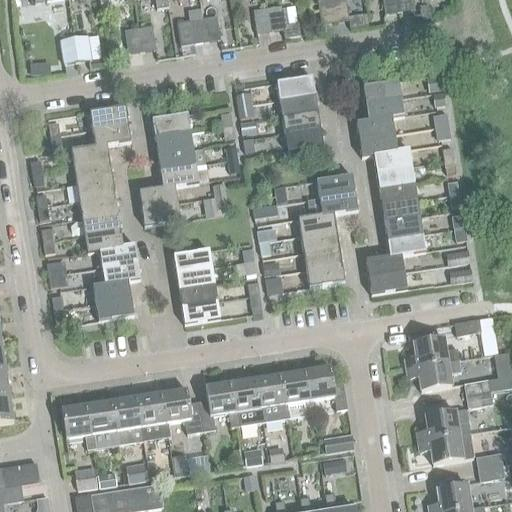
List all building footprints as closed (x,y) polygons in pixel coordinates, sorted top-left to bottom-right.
[(152,0),(153,1),(154,1),(156,13),(168,11),(166,0),(152,0)] [(335,25),(348,23),(347,18),(344,0),(331,2),(335,25)] [(381,0),(384,18),(399,15),(396,0),(381,0)] [(411,0),(396,0),(399,15),(413,13),(411,0)] [(335,25),(331,2),(317,5),(321,28),(335,25)] [(267,13),(270,36),(283,34),(282,28),(283,28),(280,11),(267,13)] [(430,11),(419,13),(420,21),(422,21),(422,24),(431,23),(430,11)] [(270,36),(267,13),(252,15),(256,38),(270,36)] [(363,15),(347,18),(348,23),(349,31),(365,28),(363,15)] [(216,20),(202,22),(206,46),(220,44),(216,20)] [(206,46),(202,22),(176,27),(179,50),(206,46)] [(282,28),(283,34),(284,41),(300,39),(297,26),(283,28),(282,28)] [(138,32),(141,56),(156,54),(152,30),(138,32)] [(128,58),(141,56),(138,32),(124,35),(128,58)] [(74,43),(78,66),(92,63),(88,40),(74,43)] [(78,66),(74,43),(60,45),(64,68),(78,66)] [(429,96),(443,94),(440,79),(426,81),(429,96)] [(274,87),(277,105),(314,99),(310,81),(274,87)] [(362,91),(365,109),(402,103),(399,86),(362,91)] [(236,112),(246,110),(244,97),(234,99),(236,112)] [(443,97),(433,98),(435,111),(445,110),(443,97)] [(317,116),(314,99),(277,105),(280,122),(317,116)] [(402,103),(365,109),(368,125),(392,122),(392,123),(405,121),(402,103)] [(248,122),(246,110),(236,112),(238,123),(248,122)] [(93,135),(127,129),(124,111),(90,117),(93,135)] [(283,139),(320,133),(317,116),(280,122),(283,139)] [(219,119),(221,132),(230,130),(227,118),(219,119)] [(446,118),(433,120),(435,132),(448,130),(446,118)] [(150,125),(153,143),(190,137),(187,119),(150,125)] [(395,139),(392,123),(392,122),(368,125),(355,127),(358,145),(395,139)] [(256,137),(254,125),(240,127),(242,139),(256,137)] [(48,129),(51,142),(60,140),(58,127),(48,129)] [(130,147),(127,129),(93,135),(95,152),(96,152),(106,151),(130,147)] [(231,142),(230,130),(221,132),(223,143),(231,142)] [(448,130),(435,132),(437,145),(450,143),(448,130)] [(323,150),(320,133),(283,139),(286,156),(323,150)] [(190,137),(153,143),(156,159),(192,154),(190,137)] [(395,139),(358,145),(361,162),(374,160),(374,159),(398,155),(395,139)] [(62,153),(60,140),(51,142),(53,154),(62,153)] [(254,156),(252,143),(242,144),(244,158),(254,156)] [(109,167),(106,151),(96,152),(95,152),(70,156),(73,173),(109,167)] [(227,166),(236,165),(234,151),(224,153),(227,166)] [(442,154),(444,166),(454,164),(452,152),(442,154)] [(205,168),(203,153),(193,155),(192,154),(156,159),(159,177),(195,171),(195,170),(205,168)] [(376,176),(413,170),(411,153),(398,155),(374,159),(374,160),(376,176)] [(32,179),(42,177),(40,164),(29,166),(32,179)] [(454,164),(444,166),(446,177),(456,176),(454,164)] [(238,176),(236,165),(227,166),(229,178),(238,176)] [(73,173),(76,190),(112,184),(109,167),(73,173)] [(379,194),(416,188),(413,170),(376,176),(379,194)] [(159,177),(162,193),(175,190),(175,192),(198,188),(195,171),(159,177)] [(44,190),(42,177),(32,179),(34,191),(44,190)] [(316,185),(319,203),(355,197),(352,180),(316,185)] [(76,190),(79,207),(114,201),(112,184),(76,190)] [(448,187),(450,200),(460,199),(458,186),(448,187)] [(207,191),(209,203),(226,200),(224,188),(207,191)] [(382,211),(419,205),(416,188),(379,194),(382,211)] [(139,196),(142,214),(178,208),(175,192),(175,190),(162,193),(139,196)] [(275,197),(277,209),(287,208),(285,195),(275,197)] [(355,197),(319,203),(319,204),(307,205),(310,222),(321,220),(335,218),(335,219),(358,215),(355,197)] [(35,201),(37,214),(47,212),(45,199),(35,201)] [(462,211),(460,199),(450,200),(452,212),(462,211)] [(226,200),(209,203),(211,216),(228,213),(226,200)] [(117,218),(114,201),(79,207),(81,224),(117,218)] [(385,227),(422,222),(419,205),(382,211),(385,227)] [(181,226),(178,208),(142,214),(144,232),(181,226)] [(49,224),(47,212),(37,214),(39,225),(49,224)] [(264,212),(253,213),(254,224),(266,222),(264,212)] [(120,235),(117,218),(81,224),(74,225),(70,229),(71,236),(77,239),(84,238),(84,241),(120,235)] [(300,240),(337,234),(335,219),(335,218),(321,220),(310,222),(297,224),(300,240)] [(463,220),(453,222),(455,233),(465,232),(463,220)] [(387,244),(424,239),(422,222),(385,227),(387,244)] [(41,235),(43,247),(53,246),(51,233),(41,235)] [(274,233),(256,235),(258,246),(276,244),(274,233)] [(303,258),(340,252),(337,234),(300,240),(303,258)] [(465,234),(455,236),(457,247),(467,245),(465,234)] [(87,258),(99,256),(99,255),(122,252),(120,235),(84,241),(87,258)] [(387,244),(390,261),(402,260),(427,256),(424,239),(387,244)] [(272,258),(270,245),(260,247),(262,259),(272,258)] [(55,258),(53,246),(43,247),(45,259),(55,258)] [(99,255),(99,256),(102,273),(138,268),(135,250),(122,252),(99,255)] [(306,274),(343,269),(340,252),(303,258),(306,274)] [(242,254),(244,267),(254,266),(252,253),(242,254)] [(470,265),(468,253),(452,256),(454,268),(470,265)] [(173,260),(176,278),(212,272),(210,255),(173,260)] [(368,283),(405,277),(402,260),(390,261),(365,265),(368,283)] [(280,279),(278,265),(262,268),(264,281),(280,279)] [(46,269),(48,281),(62,279),(60,266),(46,269)] [(255,277),(254,266),(244,267),(246,278),(255,277)] [(128,285),(128,286),(140,284),(138,268),(102,273),(105,289),(128,285)] [(346,287),(343,269),(306,274),(308,293),(346,287)] [(473,283),(471,271),(455,274),(457,286),(473,283)] [(215,289),(212,272),(176,278),(178,294),(215,289)] [(407,293),(405,277),(368,283),(371,299),(407,293)] [(50,293),(64,291),(62,279),(48,281),(50,293)] [(278,297),(275,282),(264,284),(267,299),(278,297)] [(95,308),(131,302),(128,286),(128,285),(105,289),(92,291),(95,308)] [(249,300),(259,298),(257,286),(247,288),(249,300)] [(181,311),(217,305),(215,289),(178,294),(181,311)] [(261,311),(259,298),(249,300),(251,312),(261,311)] [(51,302),(53,314),(63,313),(61,301),(51,302)] [(134,320),(131,302),(95,308),(98,325),(134,320)] [(220,323),(217,305),(181,311),(183,329),(220,323)] [(65,325),(63,313),(53,314),(55,327),(65,325)] [(480,336),(478,324),(453,328),(456,340),(480,336)] [(405,375),(447,367),(444,342),(413,347),(415,362),(404,364),(405,375)] [(447,367),(405,375),(407,383),(418,382),(420,396),(451,391),(447,367)] [(308,406),(311,405),(327,403),(329,416),(339,415),(346,414),(342,388),(332,389),(329,372),(304,375),(308,406)] [(308,406),(304,375),(279,379),(283,410),(286,409),(288,423),(305,420),(314,419),(311,405),(308,406)] [(0,401),(9,400),(5,376),(0,376),(0,401)] [(283,410),(279,379),(254,383),(258,414),(262,413),(264,427),(288,423),(286,409),(283,410)] [(511,387),(511,380),(487,384),(489,395),(511,391),(511,387)] [(258,414),(254,383),(229,387),(234,417),(237,417),(239,430),(264,427),(262,413),(258,414)] [(463,388),(465,401),(489,397),(489,395),(487,384),(463,388)] [(206,405),(197,406),(201,436),(214,434),(212,421),(228,418),(230,432),(239,430),(237,417),(234,417),(229,387),(204,391),(206,405)] [(186,438),(201,436),(197,406),(187,408),(185,394),(160,398),(165,427),(168,427),(184,424),(186,438)] [(491,409),(489,397),(465,401),(467,413),(491,409)] [(165,427),(160,398),(136,402),(140,431),(143,431),(145,445),(170,441),(168,427),(165,427)] [(0,428),(13,427),(9,400),(0,401),(0,428)] [(140,431),(136,402),(111,406),(115,435),(118,435),(120,449),(145,445),(143,431),(140,431)] [(115,435),(111,406),(86,410),(90,439),(93,439),(96,453),(120,449),(118,435),(115,435)] [(90,439),(86,410),(61,414),(65,443),(84,440),(86,454),(96,453),(93,439),(90,439)] [(416,437),(417,447),(470,438),(466,413),(424,420),(427,435),(416,437)] [(432,469),(462,464),(474,463),(470,438),(417,447),(419,456),(429,455),(432,469)] [(352,453),(351,441),(323,446),(325,457),(352,453)] [(270,467),(284,465),(282,451),(268,453),(270,467)] [(246,470),(263,468),(260,453),(244,455),(246,470)] [(474,462),(476,474),(501,470),(499,457),(474,462)] [(175,477),(188,475),(186,459),(172,461),(175,477)] [(325,479),(347,475),(344,463),(323,467),(325,479)] [(35,467),(19,470),(22,490),(38,488),(35,467)] [(130,488),(149,485),(146,467),(127,470),(130,488)] [(5,493),(20,491),(22,490),(19,470),(2,472),(5,493)] [(98,492),(94,470),(74,474),(78,495),(98,492)] [(503,482),(501,470),(476,474),(478,486),(503,482)] [(101,493),(118,490),(116,477),(99,480),(101,493)] [(245,496),(258,494),(255,478),(243,481),(245,496)] [(141,491),(144,511),(162,511),(158,489),(141,491)] [(427,510),(427,511),(470,511),(466,489),(436,493),(438,509),(427,510)] [(5,493),(0,493),(0,511),(3,511),(2,508),(22,505),(20,491),(5,493)] [(144,511),(141,491),(124,494),(126,511),(144,511)] [(126,511),(124,494),(107,497),(108,511),(126,511)] [(108,511),(107,497),(90,500),(91,511),(108,511)] [(354,511),(345,511),(334,511),(333,498),(324,499),(325,511),(354,511)] [(91,511),(90,500),(74,502),(75,511),(91,511)] [(309,511),(308,502),(298,503),(299,511),(309,511)]
